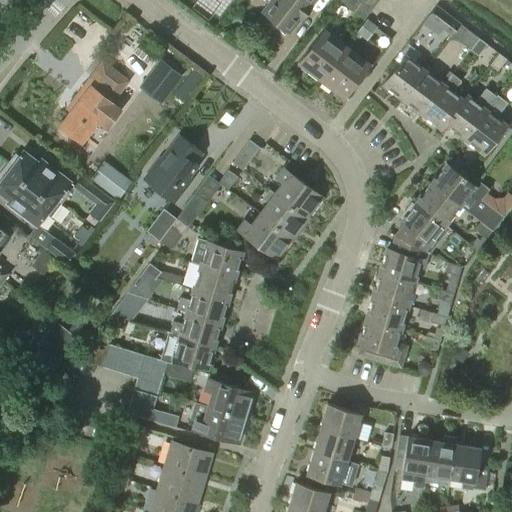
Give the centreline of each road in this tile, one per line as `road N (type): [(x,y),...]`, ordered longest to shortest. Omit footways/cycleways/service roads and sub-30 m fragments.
road 1 (residential): [(303,373),(350,233),(350,173),(325,138),(142,0)]
road 2 (residential): [(303,373),(403,403),(511,414)]
road 3 (residential): [(252,511),(303,373)]
